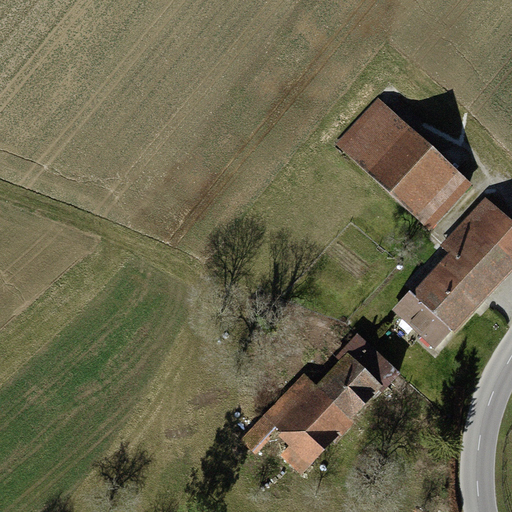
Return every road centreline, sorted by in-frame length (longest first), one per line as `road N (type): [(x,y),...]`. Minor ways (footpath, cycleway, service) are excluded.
road 1 (track): [(0,191),(195,266)]
road 2 (tertiary): [(511,368),(485,433),(485,511)]
